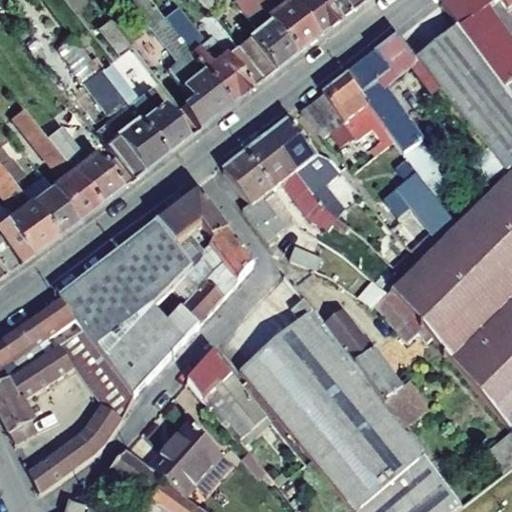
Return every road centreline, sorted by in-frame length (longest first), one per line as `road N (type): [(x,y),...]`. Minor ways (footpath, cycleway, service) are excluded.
road 1 (residential): [(34,511),(117,450),(268,274),(197,168)]
road 2 (residential): [(412,0),(197,168)]
road 3 (residential): [(197,168),(0,312)]
